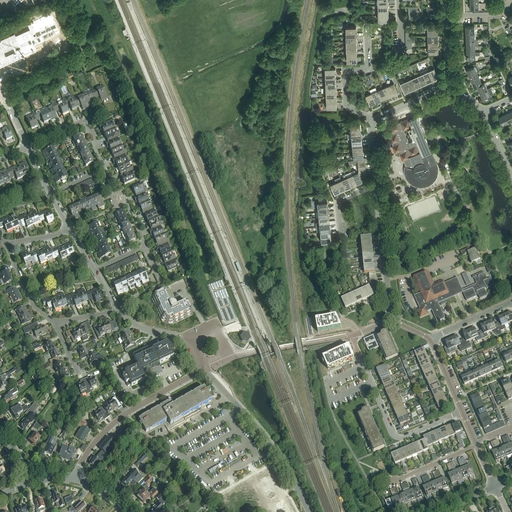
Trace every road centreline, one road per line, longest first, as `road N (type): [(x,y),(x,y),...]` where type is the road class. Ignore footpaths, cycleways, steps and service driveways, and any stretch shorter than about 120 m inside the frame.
road 1 (residential): [(462,412),(403,437),(393,433),(352,336),(391,321)]
road 2 (residential): [(73,479),(114,422),(202,371)]
road 3 (residential): [(391,321),(377,186)]
road 4 (residential): [(370,121),(345,103),(344,71),(368,70),(367,25)]
